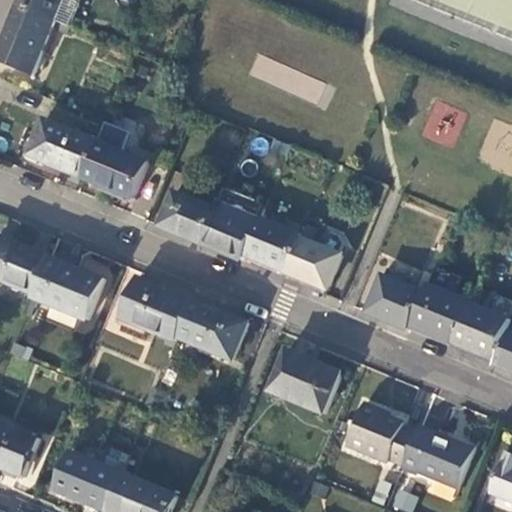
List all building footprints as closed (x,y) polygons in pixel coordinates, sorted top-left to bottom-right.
[(21,0),(20,5),(58,21),(71,27),(81,4),(70,0),(21,0)] [(20,5),(0,51),(0,58),(36,74),(58,21),(20,5)] [(31,157),(83,179),(99,140),(46,119),(31,157)] [(99,140),(83,179),(106,189),(109,184),(139,195),(151,163),(123,151),(127,141),(104,131),(99,140)] [(160,228),(202,245),(218,208),(176,192),(160,228)] [(247,257),(248,255),(263,218),(221,201),(218,208),(202,245),(227,255),(230,251),(247,257)] [(248,255),(289,272),(304,237),(305,234),(263,218),(248,255)] [(0,243),(14,248),(16,242),(0,235),(0,243)] [(304,237),(289,272),(331,290),(346,254),(304,237)] [(0,280),(36,296),(52,257),(16,242),(14,248),(0,243),(0,280)] [(36,296),(35,299),(90,321),(108,281),(96,275),(93,281),(69,270),(71,265),(52,257),(36,296)] [(419,291),(427,293),(430,287),(435,275),(426,272),(419,291)] [(370,314),(411,330),(413,328),(427,293),(419,291),(385,277),(370,314)] [(182,338),(197,301),(142,278),(124,319),(180,343),(182,338)] [(413,328),(452,344),(469,304),(430,287),(427,293),(413,328)] [(251,323),(197,301),(182,338),(237,361),(251,323)] [(452,344),(496,362),(508,331),(511,322),(469,304),(452,344)] [(511,332),(508,331),(496,362),(493,365),(511,373),(511,332)] [(343,375),(290,351),(273,392),(327,415),(343,375)] [(406,466),(419,435),(404,428),(406,423),(384,414),(385,412),(367,405),(350,446),(389,463),(391,460),(406,466)] [(0,422),(0,466),(25,477),(40,440),(0,422)] [(477,450),(422,428),(419,435),(406,466),(404,471),(418,476),(420,473),(461,490),(477,450)] [(110,510),(125,474),(75,453),(59,492),(83,501),(84,498),(110,510)] [(511,454),(509,453),(491,495),(511,503),(511,454)] [(110,510),(108,511),(174,511),(180,497),(125,474),(110,510)] [(391,506),(404,511),(410,511),(418,497),(399,489),(391,506)]
